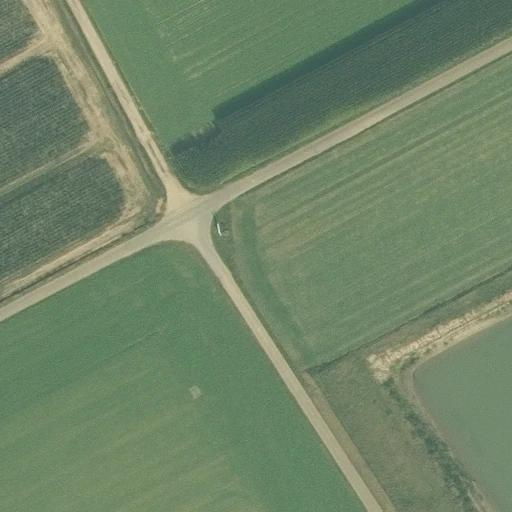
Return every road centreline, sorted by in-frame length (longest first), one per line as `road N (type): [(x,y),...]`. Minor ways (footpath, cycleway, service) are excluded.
road 1 (unclassified): [(185,216),(511,44)]
road 2 (unclassified): [(376,511),(185,216)]
road 3 (track): [(185,216),(70,0)]
road 4 (unclassified): [(0,314),(185,216)]
